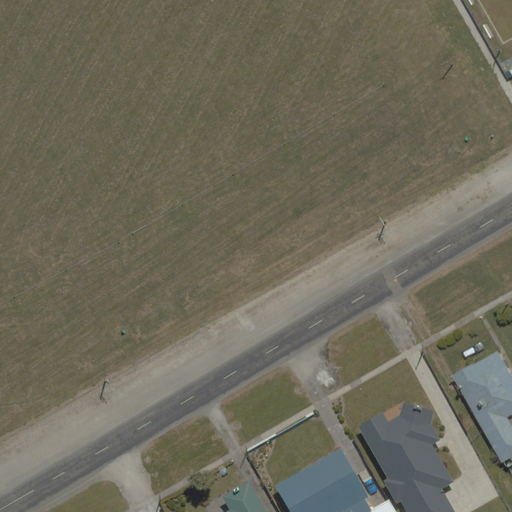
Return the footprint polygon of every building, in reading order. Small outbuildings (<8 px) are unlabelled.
[(511,412),(511,367),(502,350),(456,377),(506,465),(511,461),(511,417),(510,414),(511,412)] [(453,435),(427,387),(382,411),(420,483),(449,468),(436,443),(453,435)] [(358,405),(341,414),(355,439),(372,430),(358,405)] [(369,511),(371,511),(372,511),(341,451),(278,484),(293,511),(369,511)] [(224,511),(265,511),(250,486),(226,500),(231,508),(224,511)] [(372,511),(371,511),(404,511),(397,497),(372,511)]
